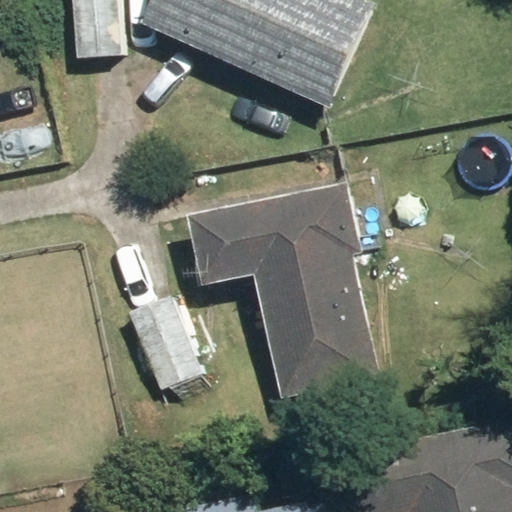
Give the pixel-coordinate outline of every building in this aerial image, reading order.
[(124,0),(81,0),(84,64),(128,62),(124,0)] [(377,0),(155,0),(143,28),(339,115),(388,5),(377,0)] [(392,382),(354,189),(192,221),(206,292),(264,280),(289,403),(392,382)] [(190,298),(140,316),(167,392),(217,374),(190,298)] [(511,511),(511,428),(385,452),(396,511),(511,511)] [(256,511),(254,498),(176,511),(256,511)]
